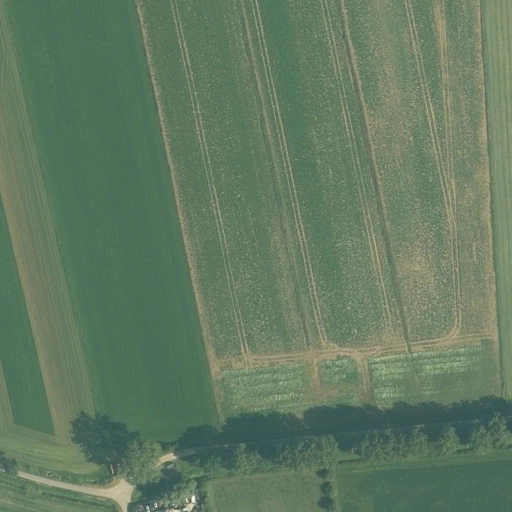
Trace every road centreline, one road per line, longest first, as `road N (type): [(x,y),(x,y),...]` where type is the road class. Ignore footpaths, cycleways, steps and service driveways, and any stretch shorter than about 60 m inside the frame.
road 1 (unclassified): [(125,492),(144,468),(187,450),(511,416)]
road 2 (unclassified): [(125,492),(0,464)]
